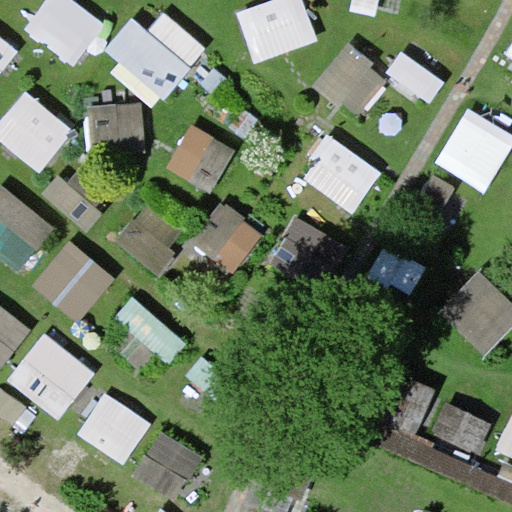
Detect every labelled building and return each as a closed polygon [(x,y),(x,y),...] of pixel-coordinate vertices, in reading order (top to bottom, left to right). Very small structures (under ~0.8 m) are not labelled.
[(104,0),(46,0),(34,26),(95,54),(117,6),(104,0)] [(173,0),(157,0),(117,47),(168,91),(216,36),(173,0)] [(317,0),(248,0),(246,1),(264,50),(327,28),(317,0)] [(0,17),(0,74),(27,36),(0,17)] [(325,70),(364,106),(400,68),(361,31),(325,70)] [(44,70),(0,123),(47,161),(91,108),(44,70)] [(511,116),(478,96),(445,152),(494,181),(511,151),(511,116)] [(199,114),(175,158),(218,181),(242,137),(199,114)] [(311,167),(361,202),(391,160),(341,125),(311,167)] [(11,173),(0,187),(0,235),(28,258),(63,215),(11,173)] [(127,228),(162,255),(185,224),(150,197),(127,228)] [(81,228),(42,273),(87,311),(125,266),(81,228)] [(511,282),(490,259),(449,297),(493,343),(511,324),(511,282)] [(0,284),(0,355),(5,360),(40,317),(0,284)] [(18,367),(68,407),(105,362),(54,322),(18,367)] [(416,411),(425,390),(377,369),(362,402),(392,416),(398,403),(416,411)] [(116,380),(88,422),(131,452),(160,410),(116,380)] [(175,423),(143,459),(178,489),(210,454),(175,423)]
